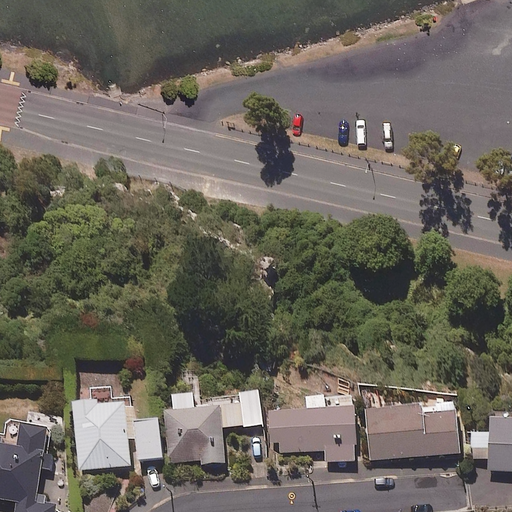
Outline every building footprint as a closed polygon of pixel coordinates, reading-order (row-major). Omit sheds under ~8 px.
[(102,401),(76,403),(81,471),(107,469),(135,467),(130,403),(102,405),(102,401)] [(225,406),(167,411),(172,465),(203,462),(203,466),(230,464),(230,459),(225,406)] [(370,419),(373,460),(465,453),(462,413),(429,415),(428,407),(369,411),(370,419)] [(359,451),(358,445),(362,445),(362,441),(361,409),(272,411),(273,443),(281,443),(281,447),(282,453),(328,452),(328,462),(359,462),(359,451)] [(511,418),(495,418),(491,470),(511,471),(511,418)] [(20,505),(18,511),(59,511),(60,505),(48,502),(49,496),(41,495),(44,480),(45,470),(53,472),(56,456),(48,455),(48,452),(53,429),(23,424),(19,447),(6,445),(7,439),(0,437),(0,499),(21,503),(20,505)]
